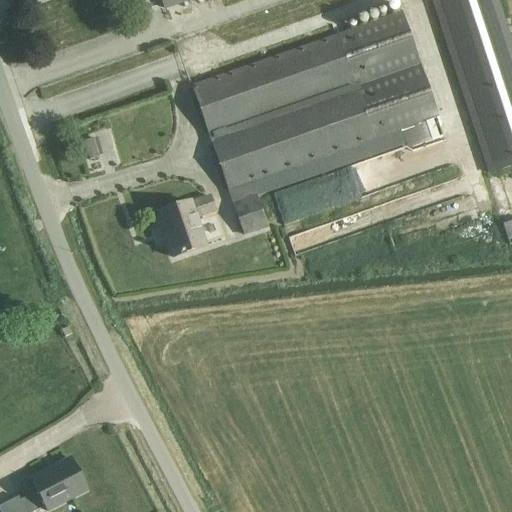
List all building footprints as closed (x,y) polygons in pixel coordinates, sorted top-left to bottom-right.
[(160,0),(164,9),(191,0),(160,0)] [(511,167),(511,45),(497,0),(441,0),(433,3),(489,175),(511,167)] [(201,85),(192,88),(228,190),(252,182),(258,198),(407,145),(411,149),(432,142),(424,119),(437,114),(401,13),(392,16),(230,75),(201,85)] [(96,139),(83,141),(87,158),(99,156),(96,139)] [(216,212),(210,196),(154,216),(159,231),(164,230),(174,259),(207,248),(197,219),(216,212)] [(256,198),(233,206),(243,236),(266,228),(256,198)] [(511,219),(501,223),(507,245),(511,244),(511,219)] [(47,511),(86,492),(70,461),(29,481),(37,495),(19,504),(17,499),(0,507),(0,511),(39,511),(44,510),(44,511),(47,511)]
